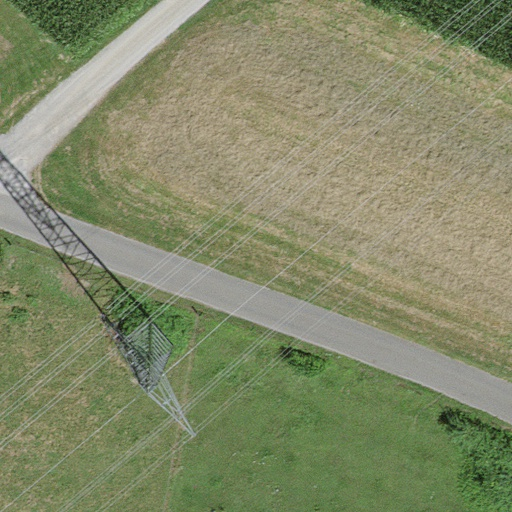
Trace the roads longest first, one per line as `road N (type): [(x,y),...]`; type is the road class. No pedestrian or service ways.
road 1 (residential): [(511,400),(0,207)]
road 2 (track): [(0,167),(190,0)]
